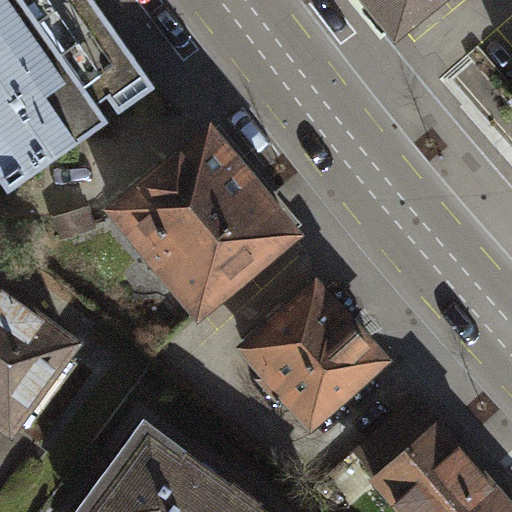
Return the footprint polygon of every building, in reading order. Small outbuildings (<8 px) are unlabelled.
[(102,0),(0,0),(0,155),(24,191),(167,93),(102,0)] [(374,0),(397,27),(429,0),(374,0)] [(511,85),(502,93),(511,105),(511,85)] [(219,128),(111,220),(206,331),(314,239),(219,128)] [(0,277),(0,430),(17,443),(90,343),(0,277)] [(323,281),(242,355),(318,439),(400,366),(323,281)] [(511,511),(511,494),(449,422),(379,484),(403,511),(511,511)] [(272,511),(154,426),(91,511),(272,511)]
